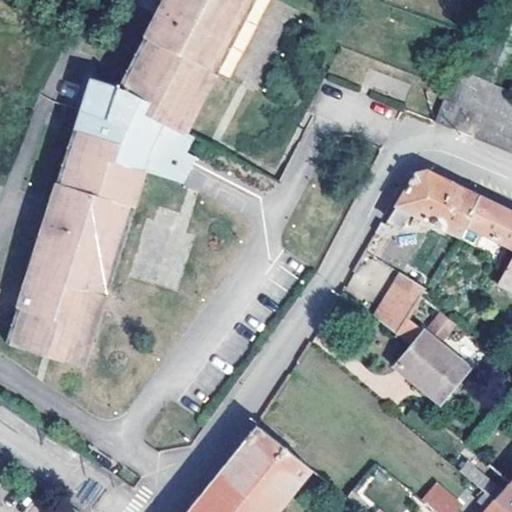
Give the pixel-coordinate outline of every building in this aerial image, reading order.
[(56,186),(17,311),(23,312),(12,347),(80,368),(102,298),(98,297),(126,207),(130,208),(141,173),(179,183),(192,157),(178,147),(216,73),(211,70),(248,0),(162,0),(143,38),(148,41),(122,90),(116,88),(90,79),(73,132),(78,134),(60,188),(56,186)] [(248,0),(211,70),(216,73),(218,74),(257,0),(248,0)] [(511,0),(505,0),(482,60),(511,72),(511,71),(511,0)] [(143,38),(116,88),(122,90),(148,41),(143,38)] [(451,84),(438,123),(511,153),(511,93),(456,70),(451,84)] [(53,185),(56,186),(60,188),(78,134),(73,132),(71,132),(53,185)] [(462,237),(471,225),(488,200),(437,175),(429,171),(416,175),(390,220),(406,228),(414,214),(462,237)] [(471,225),(511,246),(511,211),(488,200),(471,225)] [(98,297),(102,298),(105,299),(133,209),(130,208),(126,207),(98,297)] [(383,222),(379,229),(386,232),(389,225),(387,224),(383,222)] [(403,275),(377,315),(398,331),(423,296),(427,290),(403,275)] [(5,345),(12,347),(23,312),(17,311),(15,310),(5,345)] [(439,311),(426,326),(443,340),(456,325),(439,311)] [(433,390),(444,400),(470,369),(424,331),(395,366),(429,394),(433,390)] [(441,404),(444,400),(433,390),(429,394),(441,404)] [(276,511),(310,470),(255,424),(184,511),(276,511)] [(511,431),(492,456),(500,463),(511,448),(511,431)] [(486,495),(488,496),(495,489),(467,464),(460,472),(486,495)] [(421,501),(433,511),(444,511),(454,501),(430,481),(416,497),(421,501)] [(511,511),(511,484),(511,483),(496,502),(509,511),(511,511)] [(509,511),(496,502),(488,496),(486,495),(478,506),(486,511),(509,511)] [(414,511),(433,511),(421,501),(413,510),(414,511)]
